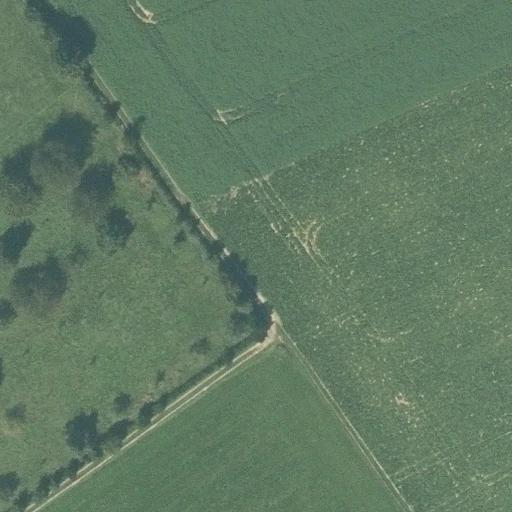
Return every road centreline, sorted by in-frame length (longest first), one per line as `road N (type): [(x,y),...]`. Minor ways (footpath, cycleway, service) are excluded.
road 1 (track): [(270,336),(269,315),(38,0)]
road 2 (track): [(27,511),(270,336)]
road 3 (track): [(403,511),(285,343),(270,336)]
